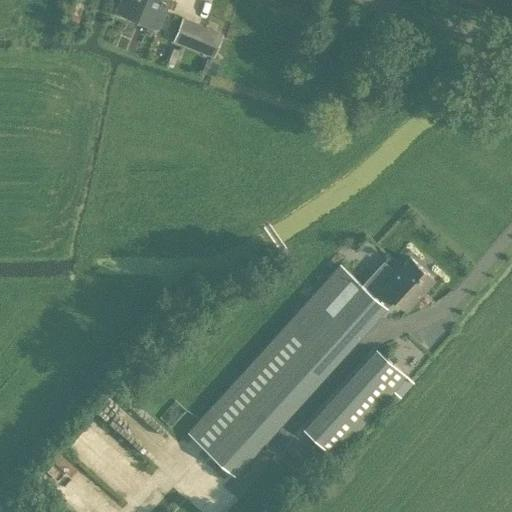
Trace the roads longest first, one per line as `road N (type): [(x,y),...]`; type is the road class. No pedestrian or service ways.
road 1 (track): [(135,511),(193,449),(238,487),(398,313),(442,318),(511,238)]
road 2 (unclassified): [(511,29),(377,0)]
